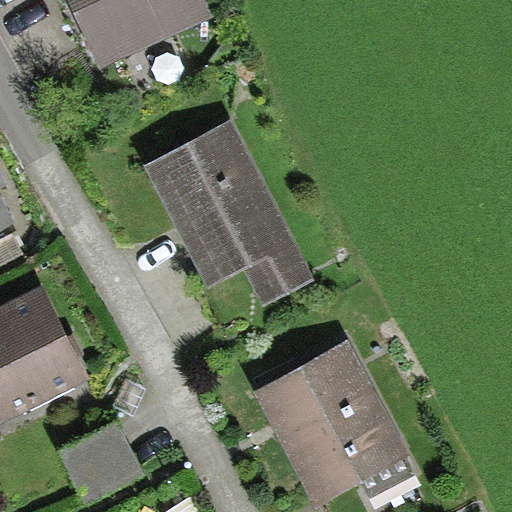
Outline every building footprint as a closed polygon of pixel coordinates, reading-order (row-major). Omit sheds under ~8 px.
[(68,0),(100,69),(212,17),(204,0),(68,0)] [(143,167),(209,289),(250,267),(268,300),(313,276),(229,121),(143,167)] [(0,232),(15,225),(0,197),(0,232)] [(0,423),(92,376),(44,284),(0,306),(0,423)] [(405,457),(410,455),(351,342),(256,391),(314,504),(361,480),(370,497),(414,474),(405,457)] [(145,477),(118,421),(57,450),(84,506),(145,477)]
